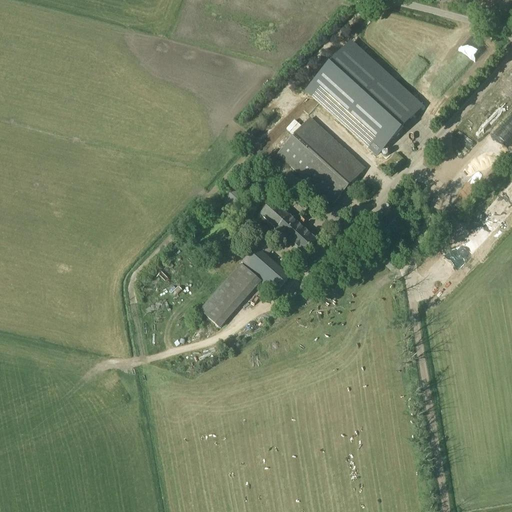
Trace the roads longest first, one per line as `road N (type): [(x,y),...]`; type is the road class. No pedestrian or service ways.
road 1 (track): [(444,511),(407,272),(438,190),(413,166)]
road 2 (unclassified): [(363,216),(511,66)]
road 3 (unclassified): [(511,35),(380,0)]
